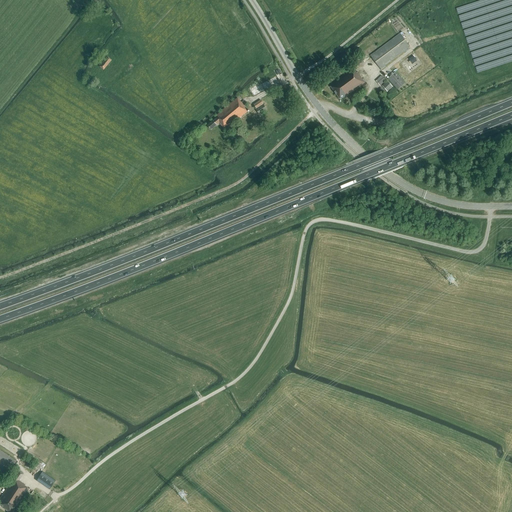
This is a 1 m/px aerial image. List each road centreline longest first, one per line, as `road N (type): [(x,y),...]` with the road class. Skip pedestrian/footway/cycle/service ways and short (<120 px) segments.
road 1 (unclassified): [(56,497),(250,367),(288,302),(312,222),(469,252),(484,244),(491,206)]
road 2 (trunk): [(0,319),(511,115)]
road 3 (trunk): [(511,103),(0,306)]
road 4 (tertiary): [(411,189),(318,108),(251,0)]
